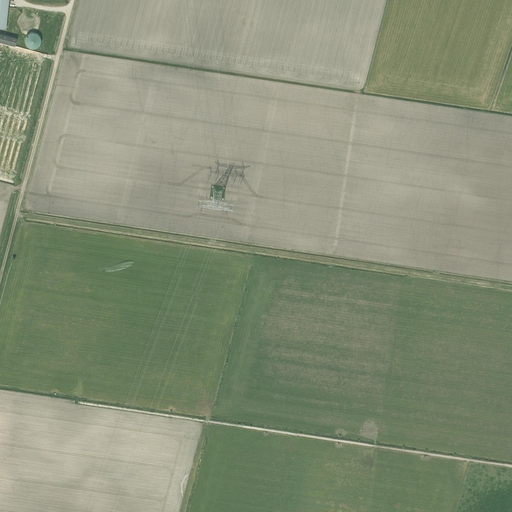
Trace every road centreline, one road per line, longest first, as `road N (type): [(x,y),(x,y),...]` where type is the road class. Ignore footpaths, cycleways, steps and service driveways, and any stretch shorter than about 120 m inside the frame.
road 1 (track): [(17,215),(511,287)]
road 2 (track): [(0,280),(72,0)]
